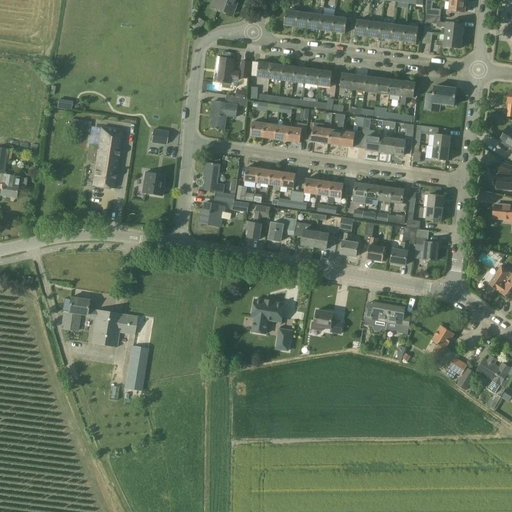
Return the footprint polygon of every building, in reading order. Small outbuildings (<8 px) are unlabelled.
[(212,0),(211,7),(233,15),(236,7),(234,6),(236,0),(212,0)] [(426,16),(438,17),(441,17),(441,10),(433,9),(433,0),(426,0),(426,7),(426,15),(426,16)] [(465,12),(466,0),(450,0),(450,11),(465,12)] [(297,27),(299,12),(286,11),(284,25),(297,27)] [(297,27),(309,29),(311,14),(299,12),(297,27)] [(311,14),(309,29),(321,30),(323,16),(311,14)] [(321,30),(333,32),(335,17),(323,16),(321,30)] [(437,24),(438,17),(426,16),(425,23),(437,24)] [(335,17),(333,32),(346,34),(348,19),(335,17)] [(394,25),(395,19),(383,18),(382,24),(382,23),(380,38),(392,39),(394,25)] [(368,36),(370,22),(357,20),(355,35),(368,36)] [(368,36),(380,38),(382,23),(370,22),(368,36)] [(446,28),(445,35),(463,37),(464,25),(447,23),(439,22),(438,27),(446,28)] [(392,39),(404,41),(406,27),(394,25),(392,39)] [(406,27),(404,41),(417,43),(419,28),(406,27)] [(422,44),(431,45),(433,33),(424,32),(422,44)] [(461,48),(463,37),(445,35),(445,41),(437,41),(436,45),(444,46),(444,47),(461,48)] [(238,86),(239,80),(238,80),(239,72),(233,72),(235,60),(221,58),(219,73),(215,72),(214,81),(231,84),(231,85),(238,86)] [(249,62),(243,61),(241,71),(242,72),(241,78),(247,79),(249,62)] [(257,77),(270,79),(272,64),(259,63),(257,77)] [(284,66),(272,64),(270,79),(282,80),(284,66)] [(284,66),(282,80),(294,82),(296,68),(284,66)] [(308,69),(296,68),(294,82),(306,84),(308,69)] [(319,85),(320,71),(308,69),(306,84),(307,84),(306,89),(311,89),(312,84),(319,85)] [(333,72),(320,71),(319,85),(318,90),(324,91),(324,86),(331,87),(333,72)] [(341,88),(353,90),(355,75),(343,74),(341,88)] [(353,90),(365,92),(367,77),(355,75),(353,90)] [(365,92),(377,93),(379,78),(367,77),(365,92)] [(377,93),(389,95),(391,80),(379,78),(377,93)] [(389,95),(402,96),(404,82),(391,80),(389,95)] [(416,83),(404,82),(402,96),(401,105),(406,105),(407,97),(414,98),(416,83)] [(441,104),(455,106),(457,89),(435,86),(434,94),(426,93),(424,111),(440,113),(441,104)] [(238,106),(248,107),(248,98),(227,95),(226,103),(213,102),(211,115),(213,115),(211,128),(225,130),(227,116),(236,118),(238,106)] [(64,108),(65,100),(52,97),(50,105),(64,108)] [(258,110),(267,111),(268,103),(259,102),(258,110)] [(277,105),(268,103),(267,111),(276,112),(277,105)] [(283,113),(292,114),(293,107),(284,106),(283,113)] [(337,131),(331,130),(329,144),(341,146),(343,132),(344,122),(345,115),(336,114),(335,121),(339,121),(337,131)] [(271,125),(265,124),(263,138),(276,139),(278,126),(277,126),(278,119),(272,118),(271,125)] [(367,150),(379,152),(381,137),(375,136),(376,131),(370,130),(371,119),(365,118),(363,134),(362,135),(369,135),(367,150)] [(251,136),(263,138),(265,124),(253,122),(251,136)] [(297,128),(290,127),(288,141),(300,143),(301,139),(306,140),(308,125),(298,123),(297,128)] [(312,141),(329,144),(331,130),(323,129),(324,125),(314,124),(312,141)] [(123,131),(102,128),(92,126),(89,144),(99,146),(93,185),(114,189),(123,131)] [(276,139),(288,141),(290,127),(278,126),(276,139)] [(417,126),(415,145),(420,145),(421,134),(427,135),(428,127),(417,126)] [(511,148),(511,128),(508,126),(500,141),(511,148)] [(152,142),(166,145),(168,132),(154,130),(152,142)] [(356,133),(343,132),(341,146),(354,147),(354,145),(356,133)] [(363,134),(356,133),(354,145),(361,146),(362,135),(363,134)] [(436,134),(434,147),(450,149),(451,136),(436,134)] [(394,139),(381,137),(379,152),(392,154),(394,139)] [(406,141),(405,141),(394,139),(392,154),(404,156),(406,142),(406,141)] [(420,152),(420,145),(415,145),(413,162),(420,162),(421,152),(420,152)] [(448,161),(450,149),(434,147),(433,159),(448,161)] [(496,188),(511,189),(511,175),(511,172),(511,165),(502,163),(499,171),(499,174),(498,174),(496,188)] [(205,189),(223,192),(224,185),(217,184),(220,166),(206,164),(205,173),(207,173),(205,189)] [(257,183),(259,169),(247,167),(245,181),(257,183)] [(271,171),(259,169),(257,183),(269,185),(271,171)] [(271,171),(269,185),(282,186),(284,173),(271,171)] [(145,172),(142,193),(159,195),(159,190),(163,190),(165,175),(145,172)] [(296,174),(284,173),(282,186),(294,188),(296,174)] [(26,188),(27,179),(4,175),(2,183),(0,194),(0,195),(16,198),(18,187),(26,188)] [(234,204),(235,201),(238,180),(233,179),(230,194),(216,192),(215,201),(234,204)] [(305,193),(317,195),(319,181),(307,179),(305,193)] [(332,183),(319,181),(317,195),(330,196),(332,183)] [(332,183),(330,196),(329,201),(334,202),(335,197),(342,198),(344,184),(332,183)] [(365,202),(366,199),(368,185),(355,183),(353,200),(365,202)] [(366,199),(378,200),(380,187),(368,185),(366,199)] [(237,199),(254,202),(255,194),(246,193),(247,187),(239,186),(237,199)] [(392,188),(380,187),(378,200),(390,202),(392,188)] [(405,190),(392,188),(390,202),(403,204),(405,190)] [(293,200),(289,200),(288,207),(297,208),(299,192),(294,191),(293,200)] [(305,193),(299,192),(297,208),(307,210),(307,206),(308,203),(304,202),(305,193)] [(430,195),(428,208),(443,209),(444,197),(430,195)] [(279,206),(288,207),(289,200),(280,198),(279,206)] [(235,201),(234,204),(233,210),(248,213),(250,204),(235,201)] [(222,219),(230,220),(231,214),(224,213),(225,207),(220,206),(205,203),(203,215),(201,214),(200,223),(221,227),(222,219)] [(318,212),(327,213),(328,206),(319,204),(318,212)] [(511,220),(511,219),(511,205),(495,204),(494,219),(504,219),(503,221),(511,222),(511,220)] [(248,214),(246,221),(250,222),(248,238),(260,240),(261,234),(266,235),(269,219),(271,207),(257,205),(255,216),(248,214)] [(410,205),(407,227),(418,230),(420,230),(421,221),(413,220),(415,206),(410,205)] [(337,207),(328,206),(327,213),(336,214),(337,207)] [(441,221),(443,209),(428,208),(427,220),(441,221)] [(294,236),(296,229),(297,223),(298,212),(287,210),(286,217),(284,217),(283,225),(272,223),(269,239),(281,241),(282,234),(294,236)] [(354,217),(363,218),(364,211),(355,210),(354,217)] [(373,212),(364,211),(363,218),(372,220),(373,212)] [(378,221),(388,222),(389,215),(379,213),(378,221)] [(405,216),(396,214),(396,216),(389,215),(388,222),(397,224),(404,225),(405,216)] [(327,220),(339,224),(341,219),(329,215),(327,220)] [(345,233),(343,241),(341,254),(356,257),(359,243),(351,242),(352,234),(354,220),(342,218),(340,229),(346,230),(345,233)] [(373,235),(375,223),(368,222),(366,234),(373,235)] [(314,247),(317,232),(310,231),(311,225),(297,223),(296,229),(304,230),(302,245),(314,247)] [(415,245),(418,230),(407,227),(405,227),(402,242),(400,250),(393,249),(391,263),(406,265),(408,252),(410,244),(415,245)] [(420,230),(418,230),(416,251),(425,252),(424,259),(437,261),(439,244),(426,242),(426,239),(429,239),(429,231),(420,230)] [(329,234),(317,232),(314,247),(327,249),(329,234)] [(378,239),(371,238),(367,259),(383,261),(385,248),(377,247),(378,239)] [(511,300),(511,272),(502,265),(489,284),(497,290),(497,289),(499,291),(511,300)] [(86,318),(94,319),(95,320),(97,310),(88,309),(89,300),(70,297),(68,312),(64,312),(62,325),(64,326),(63,329),(78,331),(80,315),(87,316),(86,318)] [(285,305),(275,303),(275,302),(265,300),(265,301),(255,300),(252,317),(255,318),(253,332),(266,334),(269,320),(282,322),(285,305)] [(364,325),(374,327),(375,329),(377,331),(379,331),(381,330),(383,328),(386,329),(390,305),(375,302),(375,304),(368,303),(367,309),(364,325)] [(406,308),(390,305),(386,329),(398,331),(398,333),(408,335),(411,317),(404,316),(406,308)] [(119,333),(134,336),(137,317),(97,310),(95,320),(94,319),(90,344),(117,348),(119,333)] [(335,333),(341,334),(343,322),(333,320),(334,313),(317,310),(315,323),(313,323),(312,329),(322,331),(323,327),(335,329),(335,333)] [(441,356),(445,348),(455,333),(442,325),(432,340),(438,344),(433,352),(441,356)] [(292,330),(280,328),(276,348),(289,350),(292,330)] [(142,392),(149,349),(132,346),(125,389),(142,392)] [(496,393),(501,385),(501,384),(507,375),(506,374),(510,368),(503,363),(500,368),(494,364),(497,360),(491,356),(488,361),(485,358),(479,368),(495,378),(494,379),(489,388),(496,393)] [(448,367),(461,376),(468,365),(455,357),(448,367)] [(466,390),(468,387),(476,373),(468,368),(459,382),(457,385),(466,390)] [(511,396),(511,388),(509,387),(502,398),(509,402),(509,401),(511,396)]
